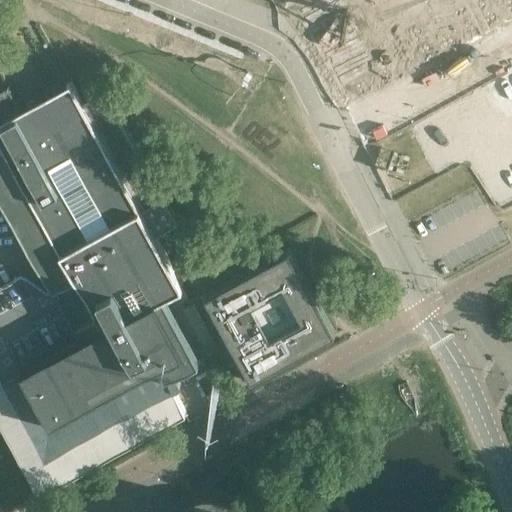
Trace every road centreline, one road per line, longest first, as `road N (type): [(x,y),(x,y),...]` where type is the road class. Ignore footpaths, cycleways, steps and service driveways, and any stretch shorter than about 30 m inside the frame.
road 1 (unclassified): [(421,310),(286,56),(160,0)]
road 2 (unclassified): [(511,487),(448,343)]
